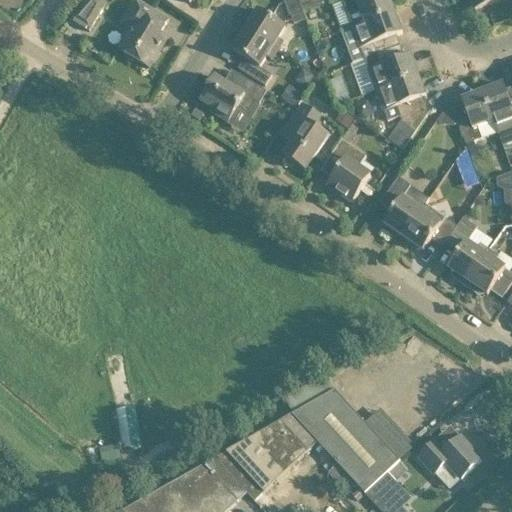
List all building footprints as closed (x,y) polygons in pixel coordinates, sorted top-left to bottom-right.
[(96,0),(88,0),(70,21),(89,33),(106,6),(96,0)] [(302,14),(302,13),(297,0),(282,0),(289,18),(302,14)] [(297,0),(302,13),(313,8),(310,0),(297,0)] [(310,0),(313,8),(324,4),(322,0),(310,0)] [(341,0),(353,29),(365,25),(394,14),(389,0),(341,0)] [(467,0),(470,8),(473,7),(478,20),(490,16),(495,14),(493,7),(509,1),(508,0),(467,0)] [(168,22),(136,2),(122,24),(132,30),(119,51),(149,70),(168,40),(160,36),(168,22)] [(259,12),(246,33),(277,53),(283,44),(278,41),(285,29),(259,12)] [(365,25),(353,29),(365,61),(401,48),(397,37),(402,35),(394,14),(365,25)] [(271,62),(277,53),(246,33),(233,53),(245,61),(238,71),(255,82),(265,88),(272,77),(260,70),(267,59),(271,62)] [(367,72),(375,93),(418,77),(410,56),(405,58),(401,48),(365,61),(369,71),(367,72)] [(334,72),(340,91),(357,85),(351,66),(334,72)] [(239,77),(231,89),(214,78),(199,103),(211,110),(209,114),(228,125),(237,110),(248,116),(255,104),(259,107),(267,94),(239,77)] [(389,88),(375,93),(383,116),(384,115),(387,123),(400,119),(403,126),(392,143),(403,152),(415,135),(427,118),(420,100),(426,98),(418,77),(389,88)] [(503,86),(482,93),(494,124),(498,136),(503,147),(511,143),(511,88),(506,91),(503,86)] [(293,90),(284,102),(294,109),(302,96),(293,90)] [(463,107),(453,111),(458,125),(466,148),(498,136),(494,124),(482,93),(461,101),(463,107)] [(453,111),(450,105),(438,124),(442,125),(442,126),(454,128),(454,127),(458,125),(453,111)] [(326,122),(315,115),(303,107),(293,122),(281,138),(292,146),(284,157),(306,172),(328,139),(319,133),(326,122)] [(193,115),(191,118),(199,123),(201,120),(203,116),(195,111),(193,115)] [(343,113),(337,123),(349,130),(355,121),(343,113)] [(340,168),(332,181),(328,188),(352,205),(361,191),(365,186),(371,178),(359,170),(366,159),(341,142),(329,161),(340,168)] [(467,149),(457,162),(458,166),(460,165),(462,165),(471,161),(467,149)] [(511,173),(496,180),(497,189),(504,191),(511,190),(511,173)] [(398,180),(380,206),(392,214),(384,226),(404,239),(421,214),(402,201),(410,188),(398,180)] [(365,186),(361,191),(371,198),(375,193),(365,186)] [(421,214),(404,239),(424,253),(432,241),(443,249),(446,244),(457,228),(445,220),(426,207),(425,209),(421,214)] [(452,280),(464,288),(489,253),(480,247),(477,251),(467,244),(477,229),(463,220),(457,228),(446,244),(459,253),(448,270),(453,273),(452,275),(452,280)] [(468,283),(464,288),(477,297),(480,292),(488,297),(491,292),(502,300),(511,285),(511,276),(509,275),(505,272),(506,271),(495,263),(498,259),(489,253),(468,283)] [(293,417),(318,445),(332,461),(368,429),(336,393),(293,417)] [(122,448),(141,448),(139,408),(120,408),(122,448)] [(216,461),(255,503),(318,445),(293,417),(216,461)] [(400,464),(368,429),(332,461),(365,496),(400,464)] [(436,443),(419,459),(434,476),(446,465),(461,482),(482,463),(481,462),(484,459),(474,449),(471,451),(461,440),(446,453),(436,443)] [(206,466),(124,511),(227,511),(246,495),(254,504),(255,503),(216,461),(206,467),(206,466)] [(373,505),(379,511),(404,511),(387,493),(373,505)]
